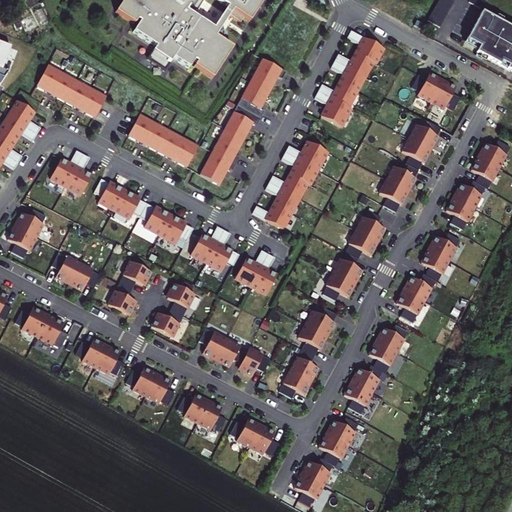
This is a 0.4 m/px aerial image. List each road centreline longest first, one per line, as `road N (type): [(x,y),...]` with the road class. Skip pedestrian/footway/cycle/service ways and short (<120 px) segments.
road 1 (residential): [(350,9),(487,81),(491,93),(419,227),(401,242),(370,297),(363,328),(312,420),(296,424),(130,340)]
road 2 (residential): [(234,225),(62,134),(43,141),(8,193)]
road 3 (residential): [(350,9),(234,225)]
road 4 (residential): [(130,340),(0,272)]
